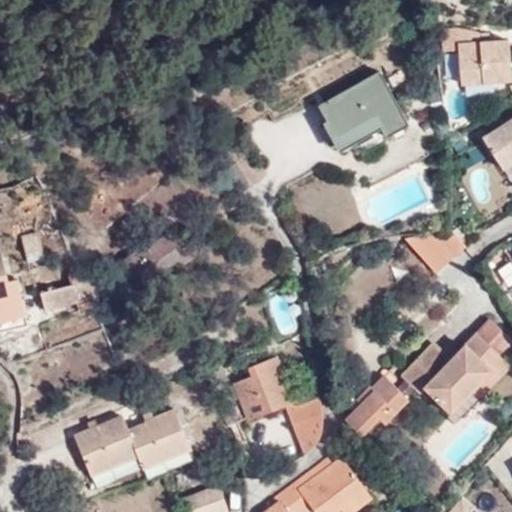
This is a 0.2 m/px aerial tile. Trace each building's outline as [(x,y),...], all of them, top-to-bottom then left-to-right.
[(483,42),(483,34),(458,29),(462,83),(511,79),(511,40),(493,41),(483,42)] [(492,33),(483,34),(483,42),(493,41),(492,33)] [(435,68),(427,56),(410,68),(419,80),(435,68)] [(409,125),(381,73),(323,104),(332,119),(325,124),(340,152),(382,129),(387,137),(409,125)] [(511,119),(484,137),(499,161),(511,152),(511,119)] [(511,152),(499,161),(503,167),(511,161),(511,152)] [(250,186),(237,164),(225,172),(238,193),(250,186)] [(453,232),(408,236),(438,273),(468,248),(453,232)] [(151,267),(177,247),(166,233),(155,241),(151,236),(145,240),(149,246),(139,253),(137,251),(122,262),(136,282),(149,272),(153,269),(151,267)] [(44,257),(40,243),(23,248),(26,262),(44,257)] [(183,257),(177,247),(151,267),(153,269),(149,272),(155,278),(183,257)] [(0,324),(26,318),(16,281),(6,284),(0,263),(0,324)] [(84,277),(90,298),(109,291),(98,271),(84,277)] [(83,273),(79,273),(70,275),(71,283),(40,294),(45,311),(90,298),(84,277),(83,273)] [(26,318),(0,324),(0,336),(29,329),(26,318)] [(347,325),(321,329),(326,352),(351,349),(347,325)] [(485,369),(511,343),(494,326),(462,358),(452,368),(445,361),(435,351),(405,379),(423,398),(428,393),(452,418),(477,393),(493,378),(485,369)] [(511,374),(511,343),(485,369),(493,378),(477,393),(485,401),(511,374)] [(131,354),(127,345),(117,351),(121,360),(131,354)] [(452,368),(462,358),(456,351),(445,361),(452,368)] [(322,413),(319,396),(297,404),(291,389),(278,356),(248,368),(251,376),(234,383),(249,419),(285,405),(303,452),(312,449),(320,434),(322,413)] [(207,365),(214,384),(227,378),(221,365),(218,367),(215,361),(207,365)] [(31,390),(25,373),(16,376),(23,393),(31,390)] [(383,375),(373,388),(375,390),(362,403),(347,420),(363,434),(380,416),(390,406),(379,397),(391,382),(383,375)] [(297,404),(319,396),(316,381),(291,389),(297,404)] [(408,398),(391,382),(379,397),(390,406),(380,416),(386,421),(408,398)] [(375,390),(373,388),(370,385),(357,399),(362,403),(375,390)] [(129,427),(123,416),(74,435),(89,474),(138,456),(143,468),(191,448),(175,409),(129,427)] [(261,508),(260,511),(306,511),(312,508),(315,511),(336,511),(340,509),(348,503),(354,510),(371,498),(340,456),(326,468),(309,481),(304,474),(283,490),(282,493),(261,508)] [(321,460),(304,474),(309,481),(326,468),(321,460)] [(225,511),(229,511),(219,486),(185,498),(189,511),(225,511)] [(348,503),(340,509),(343,511),(351,511),(354,510),(348,503)]
